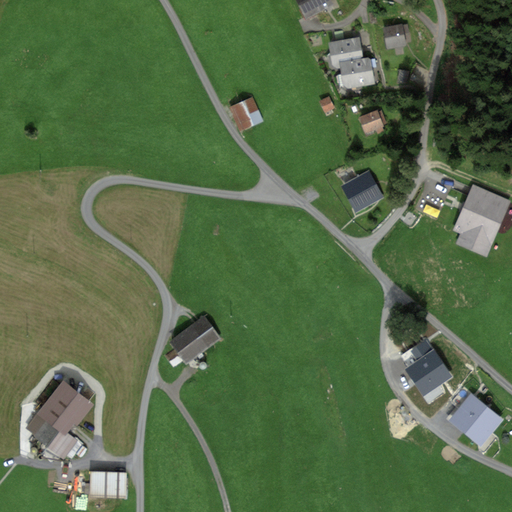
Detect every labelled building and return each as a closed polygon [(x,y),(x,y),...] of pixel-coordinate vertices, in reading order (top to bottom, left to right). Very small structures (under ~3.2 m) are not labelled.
[(333,0),(297,0),(307,18),(335,3),(333,0)] [(402,24),(383,28),(387,49),(406,46),(402,24)] [(366,36),(332,42),(337,68),(345,67),(349,88),(381,82),(377,56),(370,57),(366,36)] [(259,99),(236,109),(245,131),(268,122),(259,99)] [(385,110),(362,118),(370,137),(392,129),(385,110)] [(372,171),(342,186),(356,213),(386,197),(372,171)] [(511,200),(477,184),(457,232),(465,235),(461,246),(488,258),(499,232),(511,203),(511,200)] [(209,318),(172,343),(186,365),(224,341),(209,318)] [(437,360),(424,340),(410,350),(418,363),(409,369),(424,392),(448,376),(437,360)] [(90,409),(66,389),(40,420),(46,425),(35,438),(66,463),(80,446),(68,436),(90,409)] [(472,393),(449,421),(480,447),(503,419),(472,393)] [(126,476),(90,475),(90,500),(126,501),(126,476)]
